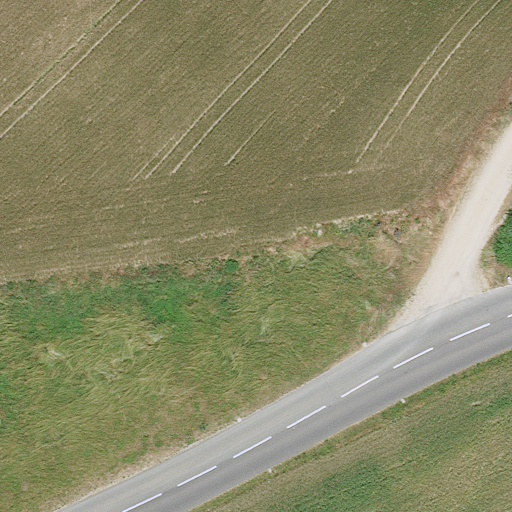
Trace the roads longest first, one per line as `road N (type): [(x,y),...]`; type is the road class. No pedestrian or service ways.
road 1 (tertiary): [(511,316),(440,345),(121,511)]
road 2 (track): [(511,160),(454,255),(440,345)]
